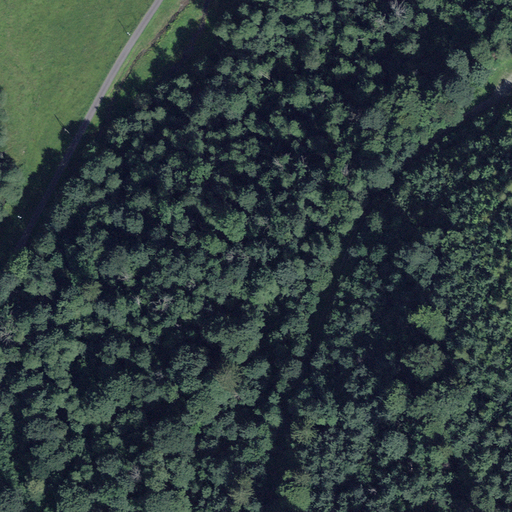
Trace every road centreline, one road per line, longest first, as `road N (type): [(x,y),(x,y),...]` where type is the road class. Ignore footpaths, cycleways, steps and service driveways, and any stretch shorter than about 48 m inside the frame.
road 1 (track): [(269,511),(290,404),(359,225),(407,169),(511,78)]
road 2 (unclassified): [(159,0),(0,281)]
